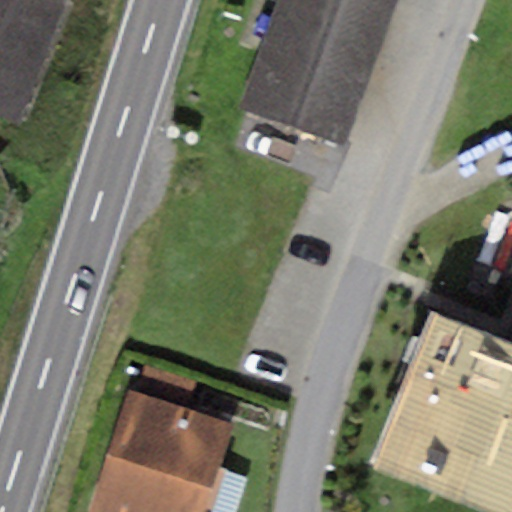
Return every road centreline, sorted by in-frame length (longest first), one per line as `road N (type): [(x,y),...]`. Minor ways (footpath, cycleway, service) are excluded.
road 1 (primary): [(162,0),(4,511)]
road 2 (residential): [(302,511),(374,217),(449,0)]
